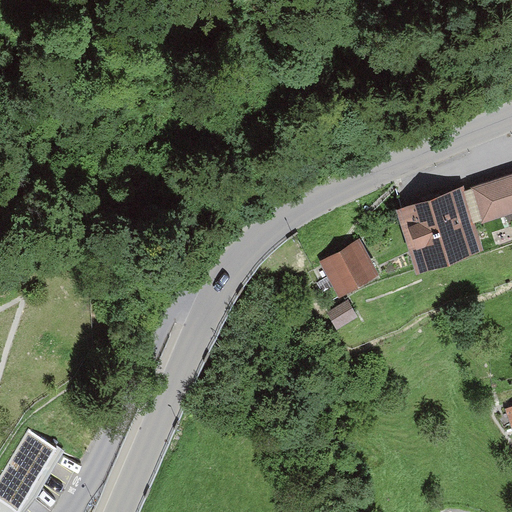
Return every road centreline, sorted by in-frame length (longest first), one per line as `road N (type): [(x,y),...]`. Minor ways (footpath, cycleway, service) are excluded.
road 1 (tertiary): [(224,287),(283,224),(340,189),(511,124)]
road 2 (residential): [(66,511),(166,318),(191,296),(224,287)]
road 3 (tertiary): [(124,511),(224,287)]
